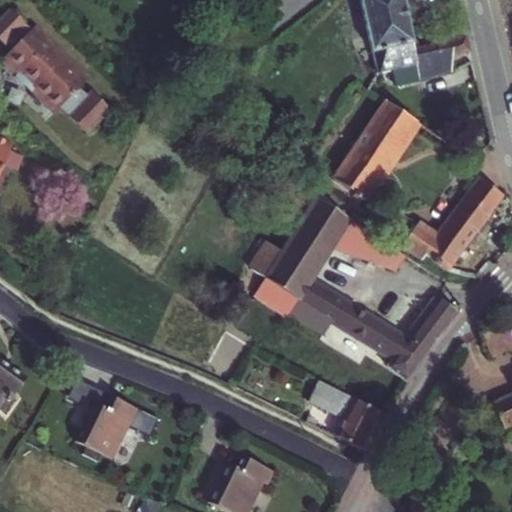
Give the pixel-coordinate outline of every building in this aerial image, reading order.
[(363,0),(373,49),(414,40),(405,0),(363,0)] [(82,80),(92,72),(38,19),(35,22),(15,3),(0,18),(0,22),(12,34),(20,26),(25,32),(7,50),(22,65),(19,68),(35,84),(38,81),(60,103),(64,99),(74,108),(73,108),(89,125),(113,101),(97,84),(91,89),(82,80)] [(421,80),(454,73),(454,53),(471,49),(468,35),(415,47),(414,40),(373,49),(379,72),(396,70),(419,66),(421,80)] [(419,66),(396,70),(398,86),(402,89),(404,88),(406,85),(422,82),(421,80),(419,66)] [(387,99),(336,171),(367,193),(418,120),(387,99)] [(0,129),(0,171),(15,136),(0,129)] [(304,160),(294,174),(320,193),(331,178),(304,160)] [(422,217),(406,239),(450,269),(505,192),(483,175),(470,192),(441,232),(422,217)] [(320,193),(261,278),(297,301),(311,280),(333,247),(356,263),(368,247),(378,254),(375,259),(395,274),(407,257),(320,193)] [(311,280),(297,301),(311,309),(324,289),(311,280)] [(395,363),(387,372),(407,387),(413,377),(461,313),(441,299),(409,341),(324,289),(311,309),(395,363)] [(493,361),(511,352),(511,338),(506,327),(481,338),(493,361)] [(0,404),(4,407),(28,375),(0,354),(0,404)] [(319,413),(314,425),(371,451),(386,413),(323,384),(314,402),(349,419),(346,425),(319,413)] [(505,434),(511,430),(511,397),(492,408),(505,434)] [(112,420),(101,415),(85,453),(122,469),(139,431),(143,433),(149,420),(118,406),(112,420)] [(247,469),(238,464),(221,504),(238,511),(260,511),(274,481),(279,483),(284,469),(253,457),(247,469)]
